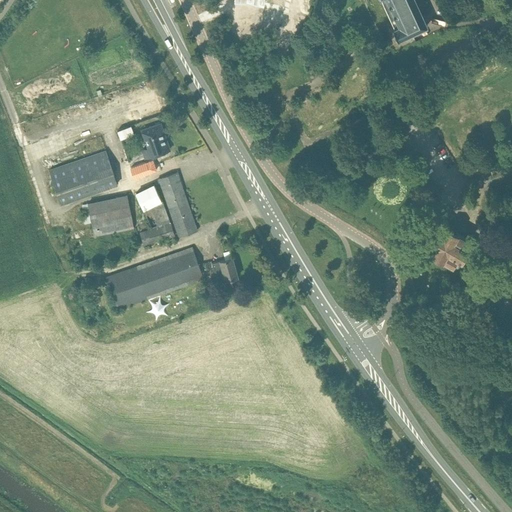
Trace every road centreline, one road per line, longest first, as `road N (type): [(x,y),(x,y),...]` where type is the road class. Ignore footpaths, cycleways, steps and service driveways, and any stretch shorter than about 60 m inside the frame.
road 1 (unclassified): [(384,317),(392,284),(383,259),(278,182),(233,110),(184,0)]
road 2 (secondary): [(352,345),(176,50)]
road 3 (secondary): [(481,511),(352,345)]
road 4 (residential): [(392,98),(307,143),(287,97)]
road 5 (residential): [(511,349),(384,317)]
road 6 (residential): [(392,98),(493,26)]
